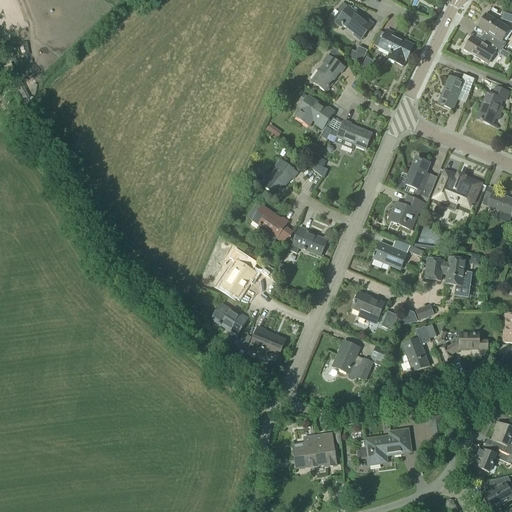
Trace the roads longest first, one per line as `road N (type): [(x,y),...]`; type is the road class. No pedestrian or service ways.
road 1 (residential): [(280,403),(357,420),(482,398)]
road 2 (residential): [(511,166),(398,120)]
